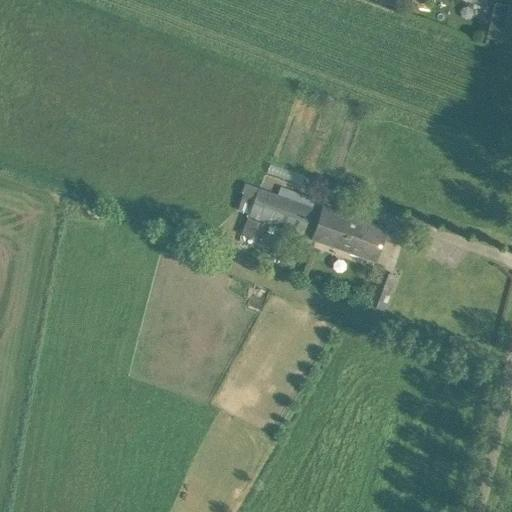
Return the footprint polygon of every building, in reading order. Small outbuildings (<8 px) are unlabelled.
[(511,5),(511,6),(511,7),(495,4),(491,21),(491,20),(487,35),(511,40),(511,5)] [(315,198),(284,187),(281,196),(258,188),(255,197),(243,193),(238,210),(247,213),(246,216),(252,218),(302,235),(315,198)] [(386,228),(362,220),(323,207),(313,240),(375,261),(386,228)] [(257,239),(263,223),(247,218),(241,234),(257,239)] [(386,307),(391,295),(390,294),(396,277),(379,271),(368,301),(386,307)]
